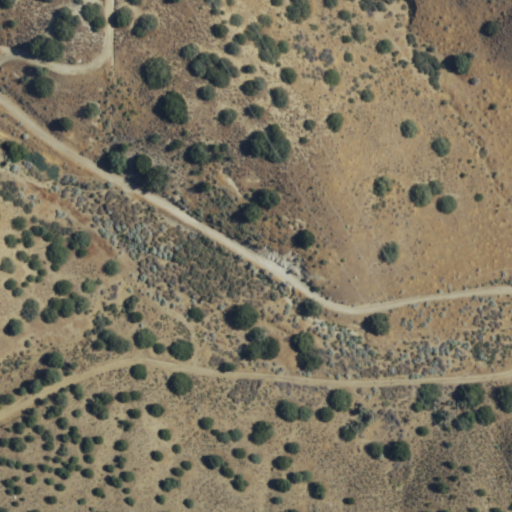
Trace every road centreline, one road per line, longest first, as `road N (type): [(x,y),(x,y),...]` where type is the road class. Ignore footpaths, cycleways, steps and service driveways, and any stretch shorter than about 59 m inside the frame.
road 1 (track): [(511,283),(341,301),(80,152),(0,92)]
road 2 (track): [(511,360),(356,373),(118,353),(90,359),(0,407)]
road 3 (track): [(0,52),(18,49),(57,63),(95,58),(106,0)]
